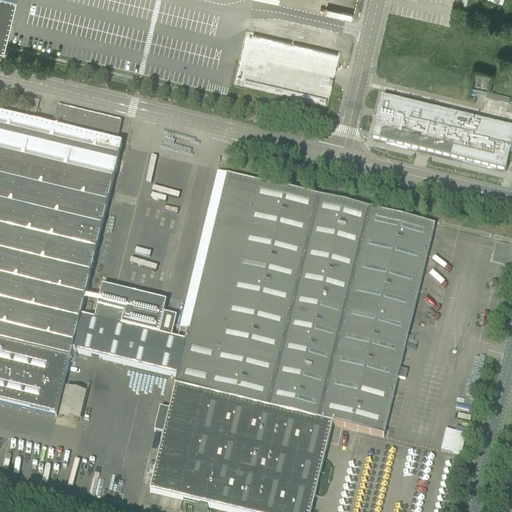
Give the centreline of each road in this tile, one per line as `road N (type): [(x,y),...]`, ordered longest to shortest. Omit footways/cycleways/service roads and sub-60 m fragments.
road 1 (unknown): [(237,55),(28,9),(23,31),(52,44),(194,77),(229,63)]
road 2 (unknown): [(223,131),(206,166),(174,294),(157,303),(114,288),(109,278),(151,114)]
road 3 (unclassified): [(0,76),(343,160)]
road 4 (unknown): [(511,121),(237,55)]
road 5 (unknown): [(128,509),(127,476),(107,443),(0,411)]
road 6 (unclassified): [(343,160),(511,201)]
road 7 (unclassified): [(511,348),(473,511)]
road 8 (unclassified): [(379,0),(343,160)]
road 9 (unknown): [(128,509),(0,476)]
